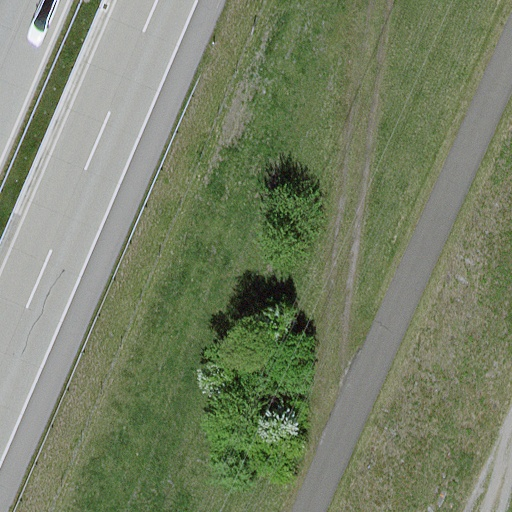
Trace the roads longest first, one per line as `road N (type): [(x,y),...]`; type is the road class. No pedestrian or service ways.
road 1 (track): [(511,55),(312,511)]
road 2 (motorway): [(0,368),(153,0)]
